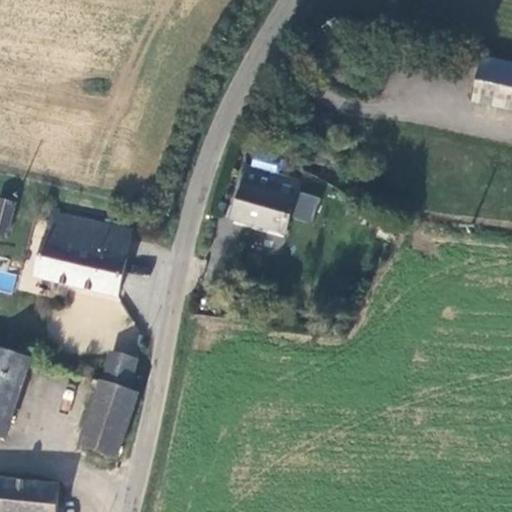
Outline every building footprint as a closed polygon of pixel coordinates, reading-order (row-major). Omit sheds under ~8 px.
[(305,25),(301,35),(310,40),(316,30),(305,25)] [(511,65),(483,60),(475,98),(511,106),(511,65)] [(287,236),(297,200),(259,190),(262,171),(248,167),(232,221),(287,236)] [(259,190),(297,200),(302,182),(262,171),(259,190)] [(0,235),(9,238),(16,205),(0,199),(0,235)] [(119,298),(125,279),(130,256),(127,256),(132,230),(53,213),(37,276),(119,298)] [(0,270),(0,291),(13,293),(16,273),(0,270)] [(104,380),(102,380),(132,390),(146,338),(119,331),(104,380)] [(30,358),(0,348),(0,437),(7,440),(30,358)] [(119,458),(140,392),(132,390),(102,380),(81,446),(119,458)] [(0,511),(58,511),(61,486),(0,480),(0,511)]
